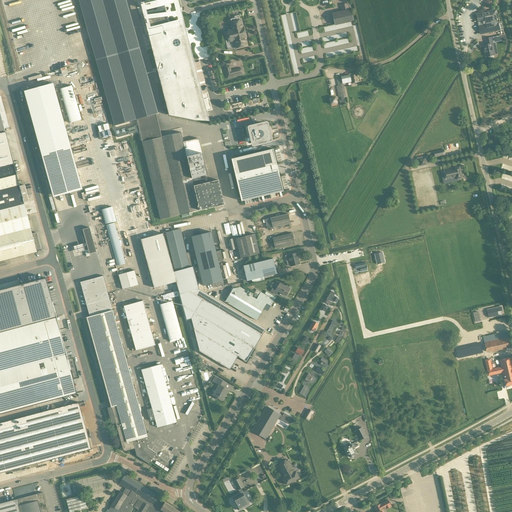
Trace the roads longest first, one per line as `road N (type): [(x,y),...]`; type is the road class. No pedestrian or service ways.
road 1 (unclassified): [(189,496),(314,271),(298,197)]
road 2 (unclassified): [(511,294),(447,0)]
road 3 (unknown): [(4,86),(78,75),(147,289)]
road 4 (unknown): [(250,431),(266,404),(265,388),(200,358),(185,311),(209,298),(276,338)]
road 5 (tertiary): [(324,511),(511,411)]
road 6 (unclassified): [(107,453),(54,258)]
road 7 (unclassified): [(54,258),(8,93)]
road 8 (unclassified): [(298,197),(278,114),(215,130)]
